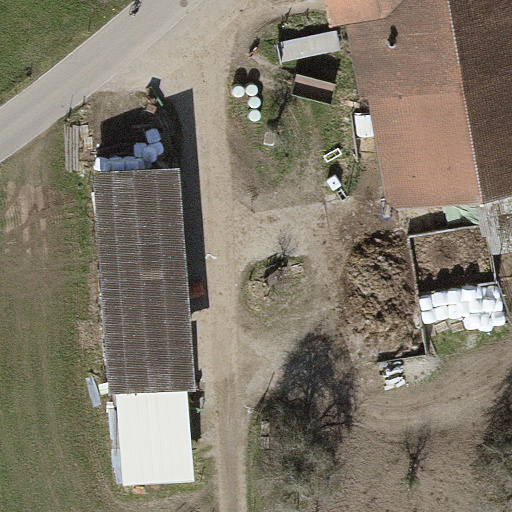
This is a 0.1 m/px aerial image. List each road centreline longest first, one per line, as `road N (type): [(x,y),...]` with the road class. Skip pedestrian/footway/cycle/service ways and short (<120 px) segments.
road 1 (unclassified): [(162,0),(47,104)]
road 2 (track): [(258,377),(228,473),(231,511)]
